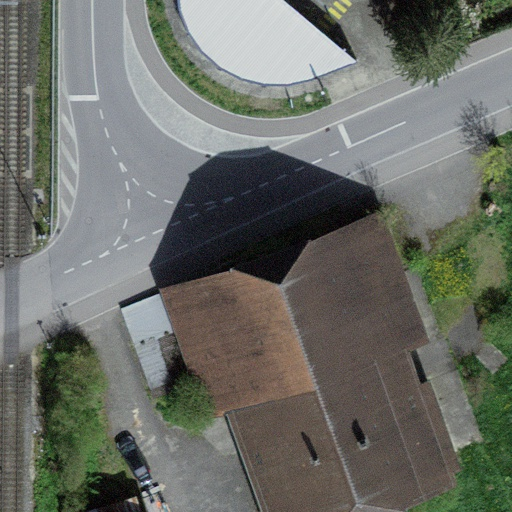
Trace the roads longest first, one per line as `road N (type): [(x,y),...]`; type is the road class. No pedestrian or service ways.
road 1 (residential): [(511,78),(155,232)]
road 2 (residential): [(155,232),(101,107),(93,0)]
road 3 (residential): [(155,232),(0,303)]
